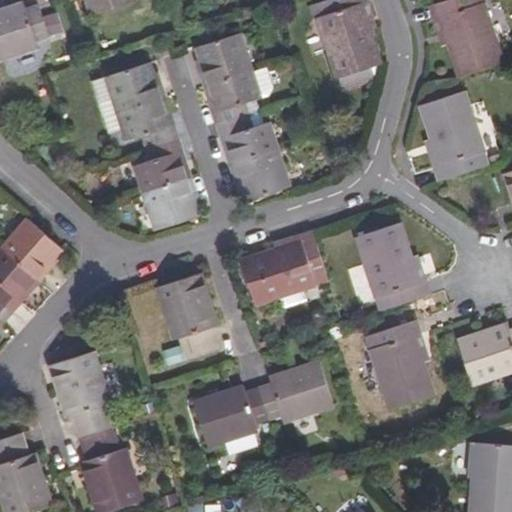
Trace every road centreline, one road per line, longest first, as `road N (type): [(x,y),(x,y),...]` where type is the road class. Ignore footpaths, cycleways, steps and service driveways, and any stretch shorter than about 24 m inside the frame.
road 1 (residential): [(385,0),(402,57),(380,173)]
road 2 (residential): [(380,173),(221,230)]
road 3 (residential): [(221,230),(174,82)]
road 4 (residential): [(380,173),(464,238),(487,281)]
road 5 (residential): [(109,257),(0,157)]
road 6 (residential): [(199,236),(246,374)]
road 7 (residential): [(21,350),(64,480)]
road 8 (residential): [(21,350),(109,257)]
